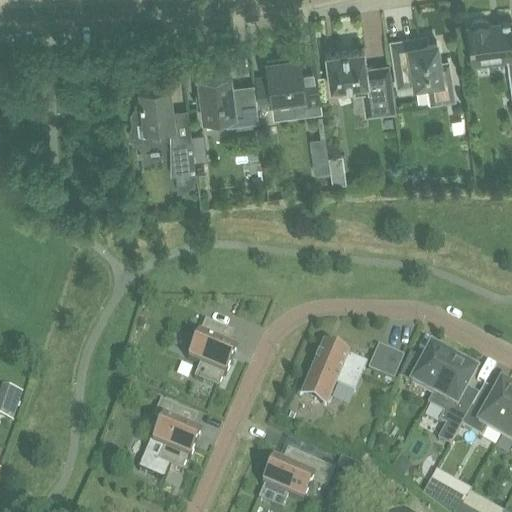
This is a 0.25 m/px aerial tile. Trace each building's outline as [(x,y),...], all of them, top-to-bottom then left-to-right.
[(511,100),(511,24),(511,21),(489,24),(485,18),(472,20),(470,26),(466,27),(471,59),(489,56),(490,62),(507,60),(511,100)] [(391,43),(391,45),(396,80),(412,77),(414,86),(428,84),(431,104),(454,100),(448,62),(439,64),(436,42),(425,44),(424,37),(391,43)] [(363,49),(347,51),(325,54),(330,89),(361,84),(366,116),(393,112),(395,112),(389,65),(365,68),(363,49)] [(266,62),(268,76),(256,78),(260,101),(298,96),(300,110),(321,107),(317,77),(301,79),(298,58),(266,62)] [(229,72),(197,76),(202,118),(228,114),(229,126),(258,123),(254,92),(242,94),(241,89),(232,91),(229,72)] [(178,191),(186,190),(189,188),(191,185),(193,183),(195,179),(195,177),(196,175),(194,164),(192,152),(191,142),(187,110),(172,111),(169,86),(153,88),(151,86),(147,85),(144,87),(141,89),(138,90),(139,104),(136,105),(135,109),(132,112),(131,116),(131,120),(132,123),(132,126),(131,129),(129,132),(129,136),(132,139),(135,141),(139,140),(142,140),(145,142),(149,143),(152,142),(155,140),(157,138),(159,135),(159,133),(171,133),(171,175),(175,174),(178,191)] [(206,151),(192,152),(194,164),(208,162),(206,151)] [(327,153),(311,155),(313,171),(329,169),(327,153)] [(198,335),(187,361),(199,366),(194,379),(218,390),(224,376),(226,377),(237,351),(228,347),(233,334),(205,322),(199,335),(198,335)] [(322,343),(302,392),(328,403),(336,385),(354,393),(366,364),(348,356),(348,354),(322,343)] [(431,396),(451,359),(430,348),(423,361),(409,354),(399,378),(410,384),(410,385),(431,396)] [(389,352),(379,376),(393,382),(404,358),(389,352)] [(451,359),(431,396),(432,397),(427,405),(443,414),(438,422),(457,433),(450,446),(449,445),(449,446),(450,447),(461,426),(471,408),(460,402),(477,373),(473,371),(475,368),(463,361),(461,365),(451,359)] [(500,437),(511,416),(511,386),(506,383),(504,386),(500,384),(487,409),(475,402),(471,409),(471,408),(461,426),(481,438),(486,430),(500,437)] [(152,444),(141,471),(164,481),(170,468),(183,473),(188,460),(190,460),(201,434),(192,430),(198,417),(161,401),(154,416),(162,419),(152,444)] [(511,416),(500,437),(511,444),(511,450),(510,454),(511,455),(511,416)] [(264,487),(259,501),(282,510),(288,497),(303,504),(312,485),(326,491),(335,471),(288,450),(282,464),(273,460),(262,486),(264,487)] [(392,471),(403,477),(407,471),(405,463),(398,459),(392,471)] [(429,485),(422,497),(441,511),(459,511),(463,504),(429,485)] [(499,511),(469,494),(463,504),(459,511),(499,511)]
